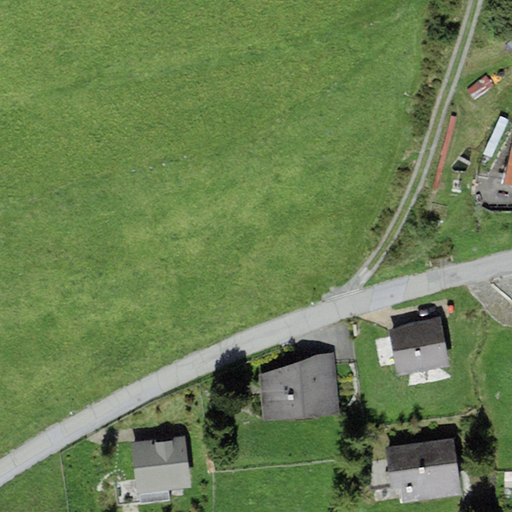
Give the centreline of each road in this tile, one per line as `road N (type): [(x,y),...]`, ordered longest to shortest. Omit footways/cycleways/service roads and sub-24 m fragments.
road 1 (residential): [(0,471),(110,407),(247,343),(353,302),(511,258)]
road 2 (track): [(353,302),(352,284),(411,194),(474,0)]
